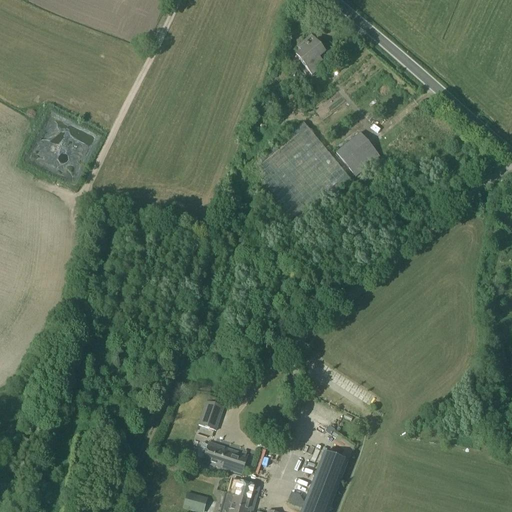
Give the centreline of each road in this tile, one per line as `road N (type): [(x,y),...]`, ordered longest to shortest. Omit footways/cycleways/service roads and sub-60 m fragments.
road 1 (unclassified): [(511,154),(331,0)]
road 2 (unknown): [(174,0),(71,198)]
